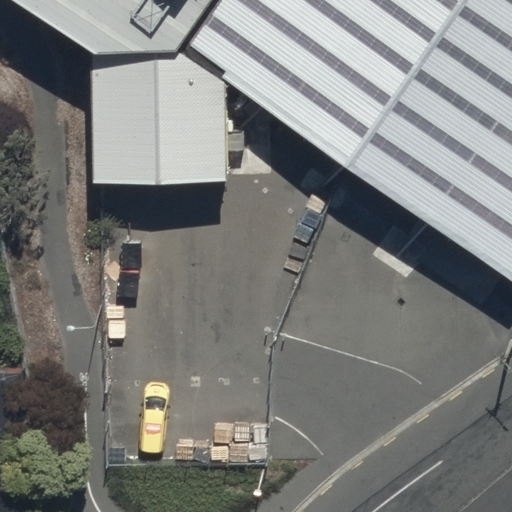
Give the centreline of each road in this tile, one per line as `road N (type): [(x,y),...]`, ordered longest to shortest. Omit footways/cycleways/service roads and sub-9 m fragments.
road 1 (unknown): [(406,404),(200,412),(176,392),(168,355),(182,314),(251,207)]
road 2 (residential): [(511,415),(379,511)]
